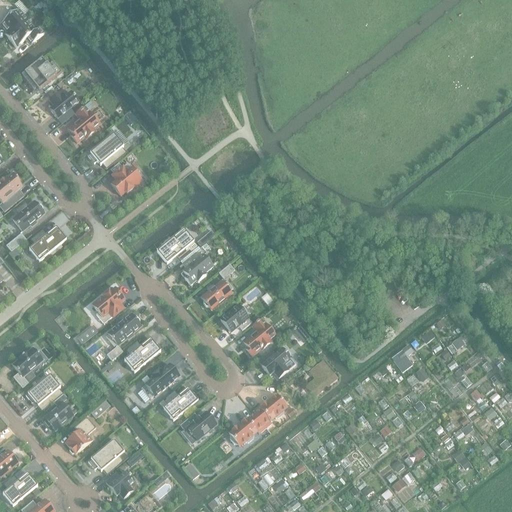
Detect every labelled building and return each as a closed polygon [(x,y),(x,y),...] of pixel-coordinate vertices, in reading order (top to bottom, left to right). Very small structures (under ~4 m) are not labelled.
[(28,22),(23,16),(28,12),(19,2),(15,6),(19,11),(0,25),(7,34),(5,36),(8,39),(28,22)] [(33,44),(44,35),(39,29),(36,32),(28,22),(8,39),(16,49),(28,39),(33,44)] [(40,87),(42,90),(62,73),(55,66),(50,70),(42,60),(21,77),(34,92),(40,87)] [(59,95),(50,102),(54,108),(50,111),(57,121),(58,120),(62,125),(74,115),(70,110),(79,103),(71,94),(64,100),(59,95)] [(80,121),(69,130),(73,136),(71,137),(77,145),(84,138),(86,140),(95,133),(94,131),(100,126),(88,112),(93,107),(90,104),(76,116),(80,121)] [(126,154),(122,149),(124,148),(113,135),(90,155),(87,157),(94,165),(97,163),(100,167),(102,166),(106,171),(126,154)] [(132,188),(141,181),(132,170),(131,170),(127,165),(123,169),(123,168),(112,177),(117,182),(111,186),(120,198),(125,193),(127,195),(134,190),(132,188)] [(24,198),(19,192),(22,190),(18,185),(19,184),(13,176),(7,181),(6,180),(0,185),(0,201),(3,205),(0,206),(0,208),(4,213),(24,198)] [(35,223),(45,215),(42,212),(43,209),(40,206),(37,206),(35,203),(27,209),(25,206),(17,212),(20,215),(12,221),(22,233),(30,227),(32,229),(37,224),(35,223)] [(49,255),(66,241),(58,231),(49,238),(43,231),(30,241),(34,246),(29,251),(36,260),(46,252),(49,255)] [(201,249),(215,237),(211,232),(197,244),(201,249)] [(193,253),(189,248),(194,243),(186,233),(176,242),(174,239),(157,253),(165,263),(174,256),(180,263),(193,253)] [(11,253),(26,241),(21,235),(6,247),(11,253)] [(213,269),(203,257),(206,255),(201,249),(181,265),(186,271),(183,274),(186,278),(184,280),(190,287),(196,282),(198,284),(206,277),(205,275),(213,269)] [(224,283),(235,274),(230,268),(219,277),(224,283)] [(211,312),(232,295),(230,292),(233,290),(227,283),(224,285),(222,282),(214,289),(213,287),(208,291),(209,293),(201,300),(204,303),(203,306),(206,309),(209,309),(211,312)] [(123,310),(119,305),(124,301),(115,290),(110,294),(109,292),(102,298),(104,299),(93,308),(98,314),(96,316),(104,326),(113,318),(113,319),(123,310)] [(251,325),(247,320),(245,317),(245,314),(242,311),(239,311),(237,308),(220,322),(230,334),(238,328),(242,332),(251,325)] [(118,348),(142,328),(139,325),(140,322),(137,319),(134,318),(131,315),(107,335),(109,337),(106,339),(114,348),(117,346),(118,348),(107,357),(112,363),(123,354),(118,348)] [(113,328),(118,324),(115,320),(110,324),(113,328)] [(261,320),(252,328),(256,333),(243,344),(247,349),(246,350),(252,358),(261,350),(262,352),(271,344),(270,343),(276,338),(273,334),(274,333),(270,328),(269,329),(261,320)] [(86,332),(82,336),(82,339),(84,341),(88,342),(92,338),(92,335),(90,333),(86,332)] [(144,366),(160,353),(152,342),(143,350),(137,342),(125,352),(129,357),(124,362),(132,372),(142,364),(144,366)] [(414,353),(408,346),(401,352),(402,352),(391,360),(402,375),(413,367),(407,359),(414,353)] [(23,379),(43,362),(33,349),(12,367),(19,374),(13,379),(22,390),(28,385),(23,379)] [(283,366),(290,360),(289,359),(290,358),(290,355),(287,352),(284,351),(283,352),(282,351),(274,357),(271,353),(258,363),(262,368),(261,368),(269,377),(274,374),(279,380),(288,373),(283,366)] [(321,377),(306,388),(314,397),(315,398),(337,381),(336,379),(329,370),(323,363),(315,370),(321,377)] [(107,371),(112,367),(111,366),(110,365),(103,370),(100,372),(102,375),(107,371)] [(179,378),(169,366),(163,371),(160,366),(147,376),(151,381),(144,386),(145,387),(141,390),(150,400),(154,397),(154,398),(179,378)] [(385,368),(378,373),(382,378),(389,373),(385,368)] [(421,370),(416,374),(421,381),(426,377),(421,370)] [(63,395),(59,390),(60,389),(50,376),(26,397),(32,405),(34,403),(37,407),(42,413),(63,395)] [(476,391),(469,396),(475,403),(480,399),(481,400),(482,400),(484,398),(481,395),(479,396),(476,391)] [(181,416),(198,402),(189,392),(180,399),(174,392),(158,405),(163,412),(164,411),(171,420),(179,413),(181,416)] [(73,417),(63,404),(68,400),(64,395),(53,404),(57,409),(44,419),(46,421),(44,423),(49,428),(50,427),(55,432),(73,417)] [(283,416),(283,413),(283,412),(287,409),(276,396),(260,410),(260,411),(254,416),(263,427),(266,430),(272,425),(270,423),(275,419),(278,420),(283,416)] [(415,406),(413,408),(418,415),(426,410),(420,403),(419,403),(418,402),(414,405),(415,406)] [(105,403),(91,415),(96,421),(110,409),(110,408),(105,403)] [(333,406),(330,409),(334,416),(338,413),(333,406)] [(390,409),(384,414),(388,421),(395,417),(390,409)] [(491,410),(486,414),(491,420),(496,416),(491,410)] [(197,443),(216,427),(206,414),(194,424),(190,419),(180,427),(184,432),(181,434),(192,447),(197,443)] [(258,433),(257,432),(263,427),(254,416),(248,421),(247,420),(229,435),(231,437),(230,438),(230,441),(234,445),(237,446),(238,446),(239,448),(245,443),(245,444),(248,444),(253,440),(253,437),(258,433)] [(87,419),(74,429),(78,434),(65,444),(70,450),(69,453),(72,456),(74,456),(75,457),(92,442),(88,436),(96,430),(87,419)] [(465,419),(460,423),(463,427),(468,424),(465,419)] [(352,425),(347,429),(352,436),(357,432),(352,425)] [(468,427),(462,432),(466,436),(472,432),(468,427)] [(124,463),(119,458),(124,454),(114,441),(91,461),(88,463),(95,471),(97,469),(101,473),(103,472),(107,477),(124,463)] [(484,444),(478,449),(485,458),(491,452),(484,444)] [(420,449),(413,455),(418,462),(426,457),(420,449)] [(0,478),(0,479),(18,464),(8,452),(0,458),(0,478)] [(356,454),(351,458),(354,463),(360,458),(356,454)] [(129,470),(135,465),(131,459),(124,465),(129,470)] [(301,465),(294,470),(299,476),(306,471),(301,465)] [(339,468),(334,471),(338,477),(343,474),(339,468)] [(199,476),(194,470),(189,474),(188,475),(190,478),(193,481),(194,480),(199,476)] [(167,478),(168,477),(165,473),(164,474),(160,477),(163,481),(167,478)] [(128,488),(134,483),(127,474),(120,479),(116,474),(105,484),(109,488),(116,498),(119,495),(124,501),(133,493),(128,488)] [(21,501),(38,487),(29,477),(20,485),(14,477),(3,486),(7,492),(3,495),(11,505),(19,498),(21,501)] [(281,481),(273,487),(279,494),(287,488),(281,481)] [(234,484),(226,490),(230,496),(238,489),(234,484)] [(53,511),(45,501),(37,508),(33,502),(21,511),(53,511)]
